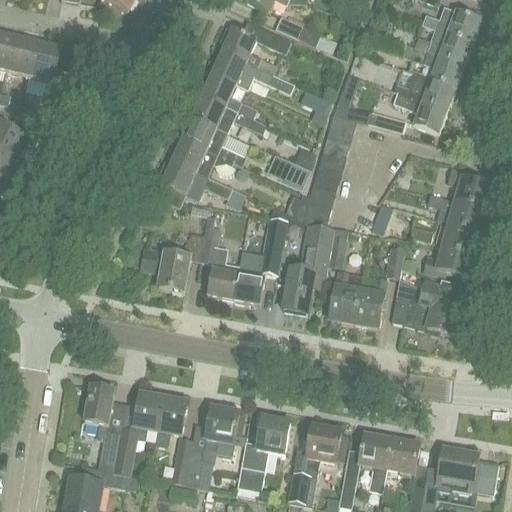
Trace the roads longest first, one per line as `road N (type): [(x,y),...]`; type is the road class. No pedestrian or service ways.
road 1 (tertiary): [(511,396),(415,388),(40,319)]
road 2 (residential): [(40,319),(146,56)]
road 3 (residential): [(16,511),(40,319)]
road 4 (residential): [(511,31),(476,130),(482,152),(511,171)]
road 5 (residential): [(146,56),(116,41),(0,14)]
